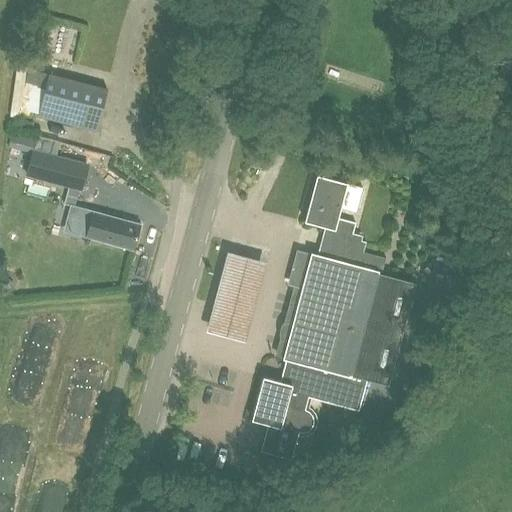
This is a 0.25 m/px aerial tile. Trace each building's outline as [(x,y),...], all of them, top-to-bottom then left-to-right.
[(50,74),(38,117),(96,132),(108,89),(50,74)] [(15,177),(69,192),(76,169),(22,154),(15,177)] [(326,257),(382,272),(390,239),(363,230),(362,236),(353,234),(356,223),(338,218),(347,184),(317,175),(304,222),(333,230),(326,257)] [(356,194),(349,220),(367,225),(374,199),(356,194)] [(71,210),(66,231),(82,236),(87,214),(71,210)] [(87,236),(134,249),(140,225),(94,213),(87,236)] [(242,337),(265,258),(224,246),(205,328),(242,337)] [(393,352),(412,281),(382,273),(382,272),(326,257),(297,249),(287,283),(301,287),(281,359),(286,361),(285,364),(349,381),(351,375),(384,384),(393,352)] [(310,412),(308,410),(305,409),(308,397),(343,406),(349,381),(285,364),(280,381),(263,377),(251,420),(268,424),(261,451),(292,459),(299,431),(302,432),(305,431),(308,430),(310,428),(312,426),(313,423),(314,420),(313,417),(312,414),(310,412)] [(223,420),(200,424),(204,449),(222,446),(220,436),(226,435),(223,420)]
